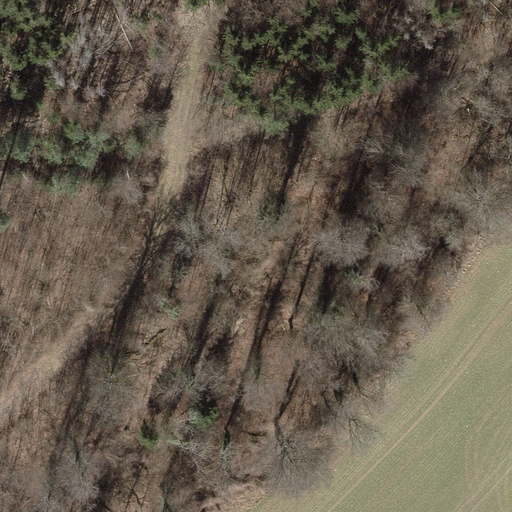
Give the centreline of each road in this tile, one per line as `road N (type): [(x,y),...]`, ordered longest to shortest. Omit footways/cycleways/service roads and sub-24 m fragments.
road 1 (track): [(511,45),(384,94),(106,168),(0,157)]
road 2 (track): [(0,410),(80,344),(132,275),(220,6)]
